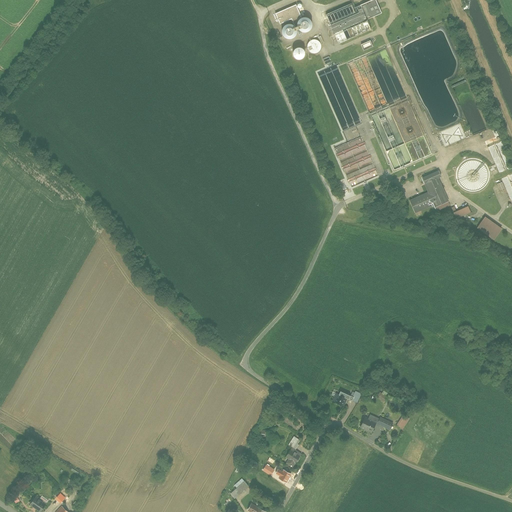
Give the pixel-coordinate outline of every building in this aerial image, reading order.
[(354,4),(326,16),(339,46),(371,33),(366,22),(382,15),(376,1),(356,9),(354,4)] [(304,19),(296,5),(275,16),(280,25),(292,18),(297,29),(298,29),(296,27),(294,26),(291,25),(288,26),(286,28),(285,30),(284,33),(285,36),(286,38),(289,39),(292,40),(294,39),(297,37),(298,35),(298,32),(298,30),(299,32),(302,33),(304,33),(307,33),(309,31),(311,29),(311,26),(311,23),(309,21),(306,20),(304,19)] [(361,50),(372,46),(371,43),(374,42),(373,38),(359,43),(361,50)] [(320,52),(319,39),(306,40),(306,52),(320,52)] [(303,58),(303,49),(287,48),(287,58),(303,58)] [(439,132),(443,145),(458,141),(457,137),(456,138),(455,136),(451,137),(450,133),(451,133),(450,128),(447,129),(447,130),(439,132)] [(335,147),(348,186),(376,177),(363,137),(335,147)] [(429,192),(410,200),(415,213),(434,205),(437,212),(452,205),(437,172),(423,178),(429,192)] [(456,218),(471,212),(469,206),(457,211),(455,207),(452,208),(456,218)] [(502,230),(485,219),(478,229),(495,241),(502,230)] [(338,394),(347,398),(349,394),(341,389),(338,394)] [(388,397),(380,392),(377,397),(385,402),(388,397)] [(337,393),(332,401),(343,406),(347,398),(338,394),(337,393)] [(370,414),(368,418),(376,422),(378,418),(370,414)] [(409,419),(403,415),(397,424),(403,429),(409,419)] [(378,418),(376,422),(389,429),(393,423),(379,416),(378,418)] [(368,418),(365,417),(360,427),(371,432),(376,422),(368,418)] [(299,440),(293,436),(288,445),(294,448),(299,440)] [(300,455),(291,449),(286,456),(289,458),(286,462),(293,466),(300,455)] [(272,469),(267,466),(266,467),(264,472),(271,476),(273,473),(271,472),(272,469)] [(291,474),(280,468),(277,473),(281,475),(279,478),(286,482),(291,474)] [(234,484),(236,487),(244,481),(241,478),(234,484)] [(236,487),(229,493),(234,498),(248,486),(244,481),(236,487)] [(65,489),(57,497),(61,502),(70,493),(65,489)] [(42,511),(48,504),(38,497),(32,505),(41,511),(42,511)]
